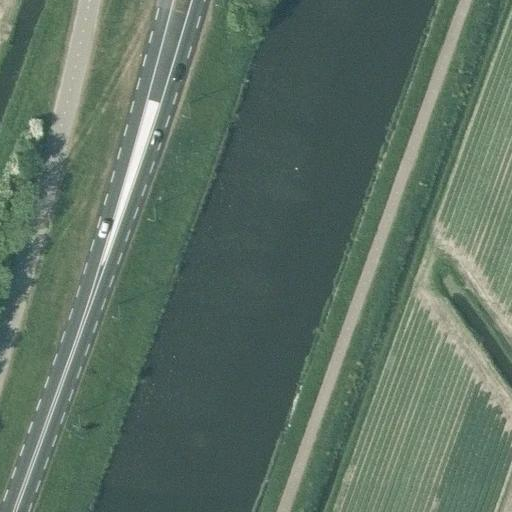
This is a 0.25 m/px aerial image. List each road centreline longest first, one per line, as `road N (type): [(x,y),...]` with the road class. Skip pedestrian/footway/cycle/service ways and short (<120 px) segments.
road 1 (unclassified): [(88,0),(0,356)]
road 2 (primary): [(78,336),(197,0)]
road 3 (primary): [(167,0),(78,336)]
road 4 (primary): [(14,511),(78,336)]
